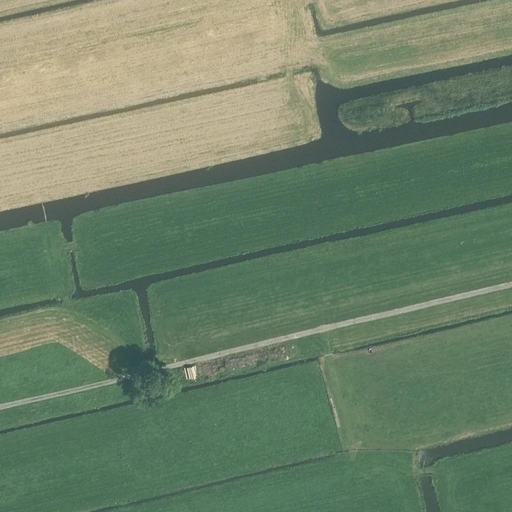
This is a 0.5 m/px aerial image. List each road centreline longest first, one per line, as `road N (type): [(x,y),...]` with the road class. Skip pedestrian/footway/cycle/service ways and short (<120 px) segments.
road 1 (track): [(0,404),(511,285)]
road 2 (track): [(349,455),(321,329)]
